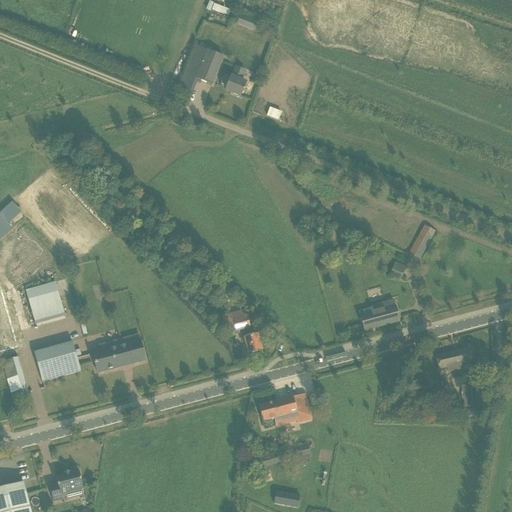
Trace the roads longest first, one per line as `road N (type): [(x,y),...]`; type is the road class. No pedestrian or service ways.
road 1 (tertiary): [(0,447),(511,312)]
road 2 (unclassified): [(511,238),(182,107)]
road 3 (track): [(0,35),(182,107)]
